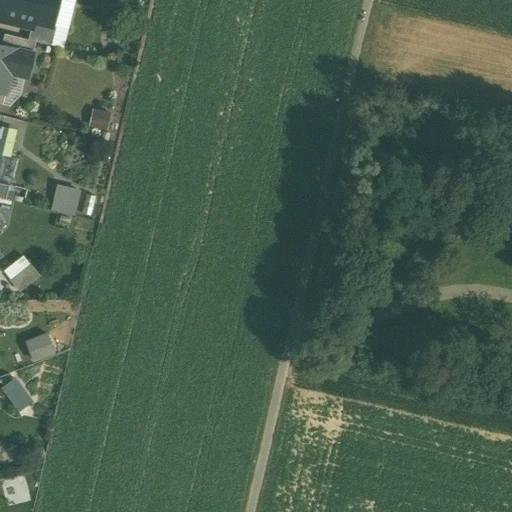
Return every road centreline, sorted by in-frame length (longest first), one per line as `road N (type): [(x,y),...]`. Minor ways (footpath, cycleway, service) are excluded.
road 1 (track): [(368,0),(288,349)]
road 2 (track): [(288,349),(418,299),(464,291),(511,298)]
road 3 (track): [(250,511),(288,349)]
